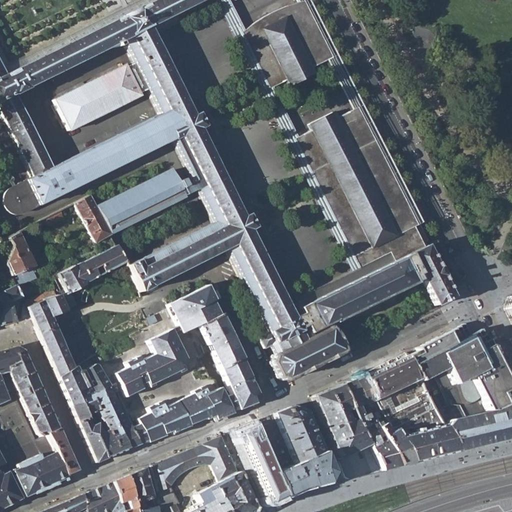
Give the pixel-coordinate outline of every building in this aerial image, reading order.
[(0,0),(0,120),(28,182),(22,185),(10,191),(8,192),(6,193),(3,196),(1,199),(0,204),(1,207),(2,210),(4,214),(7,216),(11,217),(16,217),(21,216),(33,210),(36,215),(172,147),(178,145),(200,187),(205,197),(223,234),(139,275),(136,268),(124,274),(135,296),(137,300),(140,298),(150,294),(217,261),(233,253),(271,330),(255,338),(261,349),(266,347),(269,353),(268,364),(275,379),(282,381),(335,355),(339,353),(338,350),(344,348),(334,327),(327,330),(326,329),(325,329),(324,328),(322,329),(321,328),(415,281),(414,277),(417,275),(432,306),(449,298),(438,276),(440,276),(435,266),(434,267),(425,248),(423,245),(421,243),(425,241),(359,107),(335,118),(332,113),(307,125),(310,131),(297,137),(293,139),(351,256),(357,267),(368,261),(373,273),(297,310),(300,316),(303,322),(293,327),(290,321),(249,238),(255,235),(248,221),(247,222),(245,223),(242,224),(199,136),(204,133),(198,120),(197,120),(192,122),(149,34),(217,1),(219,0),(228,0),(229,2),(237,0),(0,0)] [(219,0),(217,1),(344,259),(351,256),(293,139),(297,137),(272,87),(269,89),(241,33),(243,31),(229,2),(228,0),(219,0)] [(335,57),(307,0),(305,0),(292,4),(273,11),(256,21),(243,31),(241,33),(269,89),(272,87),(286,81),(288,86),(314,75),(311,68),(335,57)] [(107,232),(182,197),(169,172),(94,207),(107,232)] [(92,244),(108,236),(107,232),(94,207),(88,196),(73,204),(91,239),(89,240),(92,244)] [(182,197),(107,232),(108,236),(110,239),(184,202),(182,197)] [(46,217),(49,225),(64,218),(61,210),(46,217)] [(4,262),(13,282),(13,283),(15,287),(33,277),(36,269),(19,233),(17,232),(7,237),(12,243),(4,262)] [(67,292),(71,290),(124,265),(112,243),(82,261),(81,260),(76,262),(57,273),(67,292)] [(19,298),(15,287),(13,283),(0,288),(0,299),(0,301),(0,324),(11,322),(19,298)] [(186,330),(197,325),(216,316),(213,309),(216,308),(205,286),(166,305),(167,308),(174,304),(186,330)] [(25,300),(28,306),(59,295),(57,289),(25,300)] [(59,295),(28,306),(31,318),(34,325),(57,377),(72,368),(71,366),(51,320),(49,315),(77,304),(71,290),(67,292),(59,295)] [(511,294),(507,297),(503,307),(511,325),(511,294)] [(180,333),(186,330),(174,304),(167,308),(176,325),(180,333)] [(28,306),(22,308),(21,320),(31,318),(28,306)] [(197,325),(218,369),(239,358),(219,315),(216,316),(197,325)] [(174,336),(177,335),(180,333),(176,325),(173,327),(170,328),(174,336)] [(183,357),(174,336),(170,328),(158,334),(171,362),(183,357)] [(433,338),(402,355),(430,409),(441,428),(456,453),(511,438),(511,393),(510,389),(488,345),(483,347),(476,351),(468,335),(453,342),(447,331),(433,338)] [(116,380),(123,396),(131,392),(180,369),(177,362),(185,358),(184,356),(183,357),(171,362),(158,334),(145,340),(152,353),(138,360),(137,356),(123,363),(125,367),(112,373),(116,380)] [(15,347),(0,351),(0,373),(7,372),(10,382),(31,372),(21,351),(15,347)] [(430,409),(402,355),(399,356),(361,378),(370,396),(380,416),(383,419),(383,420),(388,428),(391,427),(430,409)] [(218,369),(236,407),(252,400),(250,397),(256,394),(239,358),(218,369)] [(57,377),(69,406),(98,389),(106,385),(96,365),(94,362),(82,369),(81,367),(76,370),(74,367),(72,368),(57,377)] [(39,437),(45,434),(56,429),(31,372),(10,382),(24,408),(36,434),(39,437)] [(380,416),(370,396),(361,378),(351,382),(361,403),(372,425),(383,419),(380,416)] [(338,387),(349,411),(353,421),(366,446),(369,450),(380,472),(399,468),(384,442),(379,436),(372,425),(361,403),(351,382),(338,387)] [(106,385),(98,389),(110,414),(126,449),(137,444),(131,432),(128,428),(121,413),(120,413),(110,392),(114,391),(110,383),(106,385)] [(160,401),(146,407),(148,412),(135,418),(137,423),(128,428),(131,432),(137,444),(146,440),(146,442),(157,438),(210,417),(229,409),(218,388),(205,394),(201,386),(191,392),(191,394),(164,408),(160,401)] [(347,481),(380,472),(369,450),(363,453),(365,459),(360,461),(356,452),(366,446),(353,421),(348,424),(344,413),(349,411),(338,387),(309,399),(344,479),(347,481)] [(90,456),(93,463),(126,449),(110,414),(98,389),(69,406),(90,456)] [(253,403),(252,400),(236,407),(238,410),(253,403)] [(279,413),(246,426),(254,441),(257,441),(260,454),(269,475),(321,455),(303,414),(289,408),(279,413)] [(231,412),(229,409),(210,417),(212,421),(231,412)] [(412,464),(456,453),(441,428),(430,409),(391,427),(412,464)] [(399,468),(412,464),(391,427),(388,428),(383,420),(383,419),(372,425),(379,436),(384,442),(399,468)] [(246,426),(230,432),(262,504),(267,505),(280,500),(269,475),(260,454),(257,441),(254,441),(246,426)] [(73,470),(56,429),(45,434),(54,453),(55,455),(66,478),(73,470)] [(219,436),(149,465),(161,511),(163,510),(164,511),(252,511),(253,511),(219,436)] [(44,490),(67,479),(66,478),(55,455),(54,453),(40,459),(38,454),(15,464),(16,467),(18,473),(12,476),(21,497),(43,488),(44,490)] [(330,476),(321,455),(269,475),(280,500),(300,493),(324,487),(330,476)] [(0,508),(20,498),(9,477),(2,480),(0,475),(0,464),(2,463),(0,459),(0,508)] [(18,473),(16,467),(10,469),(12,476),(18,473)] [(143,468),(125,475),(133,505),(142,501),(150,497),(143,468)] [(0,475),(2,480),(9,477),(6,472),(0,474),(0,475)] [(125,475),(109,481),(119,511),(135,511),(133,505),(125,475)] [(85,510),(84,511),(119,511),(109,481),(81,493),(83,507),(85,510)] [(73,511),(83,507),(81,493),(37,511),(73,511)] [(153,506),(150,497),(142,501),(145,509),(153,506)]
